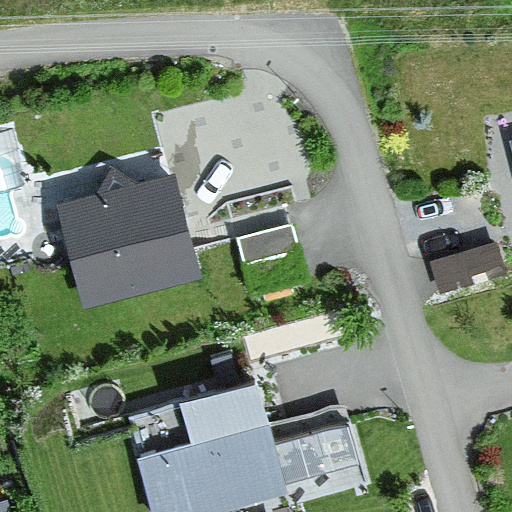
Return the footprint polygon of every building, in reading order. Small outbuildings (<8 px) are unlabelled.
[(0,219),(30,213),(10,122),(0,123),(0,219)] [(511,134),(500,138),(511,183),(511,134)] [(187,284),(160,178),(121,188),(99,171),(85,193),(43,204),(70,313),(187,284)] [(280,226),(228,240),(246,307),(299,293),(280,226)] [(251,380),(135,411),(160,507),(277,476),(251,380)]
